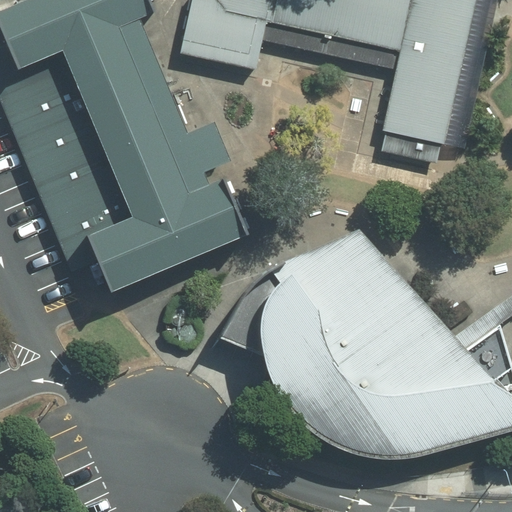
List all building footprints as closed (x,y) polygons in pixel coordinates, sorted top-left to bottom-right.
[(142,0),(36,0),(0,15),(0,29),(7,47),(0,50),(0,97),(72,270),(92,262),(105,293),(243,236),(219,179),(206,184),(202,174),(229,163),(212,121),(183,133),(135,19),(148,14),(142,0)] [(448,148),(483,0),(203,0),(192,47),(256,62),(263,32),(398,65),(378,150),(434,163),(438,146),(448,148)] [(413,458),(511,430),(511,387),(352,231),(277,264),(264,271),(254,279),(236,302),(215,338),(237,346),(258,355),(264,373),(270,391),(285,414),(327,449),(361,461),(413,458)] [(182,325),(187,320),(190,315),(189,310),(189,306),(186,304),(181,304),(178,304),(173,307),(169,312),(169,318),(170,323),(173,326),(177,326),(182,325)] [(191,323),(186,324),(181,328),(179,331),(178,335),(179,341),(181,344),(185,346),(187,346),(192,345),(196,342),(198,339),(199,335),(199,331),(197,326),(195,324),(191,323)] [(178,333),(174,327),(168,330),(172,337),(178,333)]
